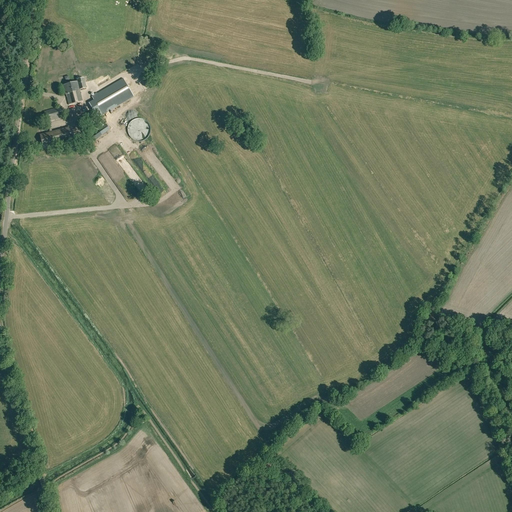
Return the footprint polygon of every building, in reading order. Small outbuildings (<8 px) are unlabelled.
[(84,78),(77,79),(80,90),(86,88),(84,78)] [(123,78),(116,83),(92,97),(103,115),(126,101),(134,97),(123,78)] [(66,94),(69,105),(83,101),(80,91),(80,90),(78,81),(63,85),(66,94)] [(47,122),(69,116),(68,112),(64,113),(63,108),(62,106),(45,111),(47,122)] [(93,131),(101,126),(98,123),(90,128),(93,131)] [(90,144),(110,129),(106,124),(86,139),(90,144)] [(44,150),(60,145),(56,130),(40,135),(44,150)]
